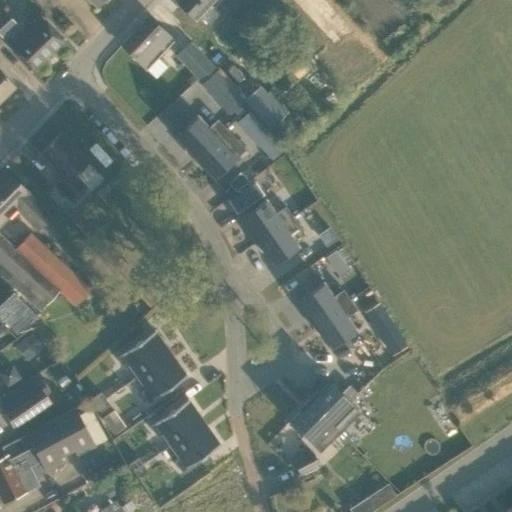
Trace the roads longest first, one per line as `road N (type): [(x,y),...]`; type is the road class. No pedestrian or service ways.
road 1 (residential): [(224,266),(188,191),(76,69)]
road 2 (residential): [(237,391),(277,366),(286,345),(224,266)]
road 3 (residential): [(406,511),(511,441)]
road 4 (residential): [(237,391),(224,266)]
road 5 (residential): [(260,511),(237,391)]
